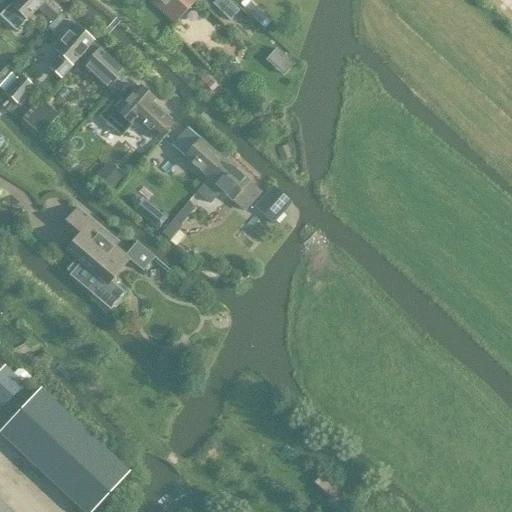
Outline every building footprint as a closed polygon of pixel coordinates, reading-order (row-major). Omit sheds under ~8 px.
[(48,0),(14,0),(10,5),(26,21),(37,9),(53,23),(62,12),(48,0)] [(150,0),(173,22),(193,0),(150,0)] [(63,13),(48,29),(52,33),(67,16),(63,13)] [(77,61),(92,43),(93,42),(75,27),(76,27),(72,22),(69,25),(63,32),(67,36),(54,50),(60,56),(49,69),(60,79),(77,61)] [(108,89),(123,72),(99,50),(100,50),(92,43),(77,61),(108,89)] [(17,105),(32,86),(20,76),(4,94),(17,105)] [(109,106),(98,118),(121,138),(132,126),(136,122),(155,139),(171,121),(156,107),(152,104),(155,101),(140,87),(134,94),(126,87),(109,106)] [(188,129),(172,146),(209,179),(225,162),(224,161),(188,129)] [(209,179),(197,192),(210,204),(222,191),(232,200),(244,211),(251,203),(260,194),(225,162),(209,179)] [(273,224),(282,213),(291,203),(274,187),(255,208),(273,224)] [(187,204),(162,234),(170,241),(169,241),(176,247),(185,237),(178,231),(182,227),(180,225),(194,209),(187,204)] [(79,209),(63,227),(78,239),(68,251),(77,258),(81,262),(71,274),(69,275),(92,295),(110,311),(124,294),(106,278),(125,257),(125,256),(115,247),(118,242),(79,209)] [(136,243),(125,256),(142,272),(154,258),(136,243)] [(5,368),(0,373),(0,408),(11,397),(23,385),(30,377),(20,368),(13,375),(5,368)] [(5,428),(0,434),(82,511),(91,511),(128,472),(41,391),(40,391),(5,428)] [(0,511),(9,511),(0,503),(0,511)]
